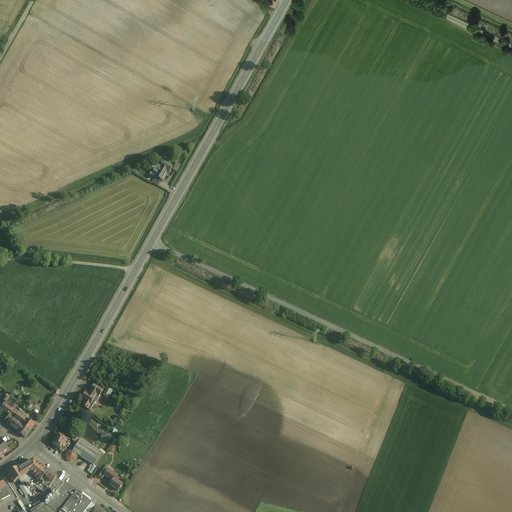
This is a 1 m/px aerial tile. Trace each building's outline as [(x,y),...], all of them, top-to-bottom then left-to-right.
[(172,168),(163,163),(160,169),(156,166),(155,169),(153,168),(149,175),(154,178),(160,181),(162,182),(167,174),(168,175),(172,168)] [(160,181),(154,178),(152,183),(158,187),(160,181)] [(102,391),(95,386),(90,395),(86,393),(81,401),(84,403),(83,406),(90,410),(102,391)] [(18,414),(7,405),(2,411),(6,414),(11,418),(14,420),(18,414)] [(34,425),(18,413),(18,414),(14,420),(30,431),(34,425)] [(11,418),(6,414),(2,420),(7,423),(11,418)] [(30,431),(14,420),(9,426),(25,438),(30,431)] [(58,435),(52,445),(60,450),(63,445),(65,447),(69,442),(58,435)] [(80,439),(75,436),(73,439),(72,441),(77,444),(79,441),(80,439)] [(100,455),(79,441),(77,444),(72,452),(76,455),(93,466),(100,455)] [(68,452),(66,456),(67,460),(70,462),(74,461),(76,458),(76,456),(76,455),(72,452),(68,452)] [(48,472),(33,461),(18,469),(17,469),(8,475),(13,484),(19,480),(21,484),(24,482),(27,486),(34,481),(37,485),(39,483),(48,489),(56,479),(52,476),(48,472)] [(102,470),(98,477),(102,480),(104,476),(106,473),(102,470)] [(120,482),(115,478),(117,476),(108,470),(106,473),(104,476),(111,481),(110,482),(111,483),(109,486),(118,491),(122,485),(119,483),(120,482)] [(0,480),(0,479),(0,501),(10,496),(0,480)] [(84,511),(91,504),(64,483),(48,504),(45,502),(43,504),(46,506),(45,507),(35,511),(84,511)] [(24,484),(20,487),(26,497),(30,494),(24,484)]
